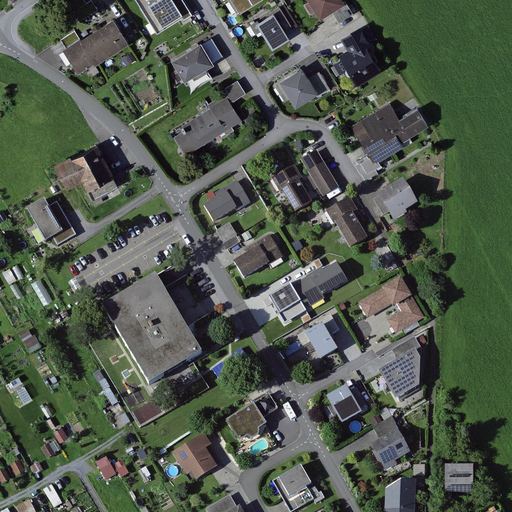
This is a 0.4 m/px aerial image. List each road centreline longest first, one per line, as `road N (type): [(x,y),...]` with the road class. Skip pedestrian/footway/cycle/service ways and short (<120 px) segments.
road 1 (residential): [(313,437),(173,199)]
road 2 (residential): [(173,199),(92,104),(0,42)]
road 3 (residential): [(198,0),(280,130)]
road 4 (residential): [(173,199),(280,130)]
